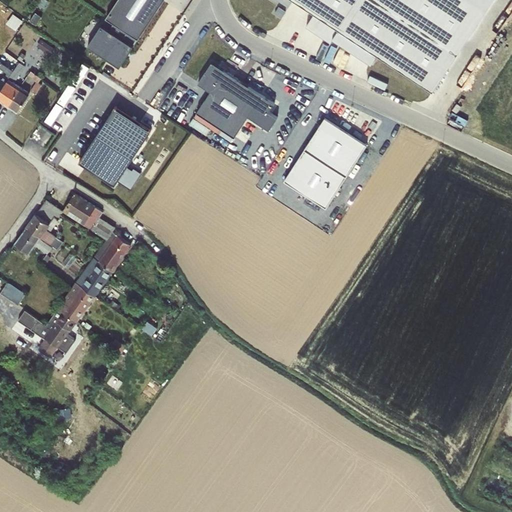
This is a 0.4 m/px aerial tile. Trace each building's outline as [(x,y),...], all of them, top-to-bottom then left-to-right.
[(114,0),(105,17),(140,38),(161,0),(114,0)] [(491,0),(297,0),(316,12),(305,24),(330,41),(335,33),(372,63),(380,54),(432,91),(491,0)] [(18,29),(25,18),(14,11),(6,22),(18,29)] [(100,22),(85,44),(118,65),(136,38),(113,23),(110,29),(100,22)] [(17,68),(12,76),(18,79),(27,63),(16,57),(12,65),(17,68)] [(0,98),(24,111),(43,75),(28,67),(20,83),(7,76),(11,67),(0,61),(0,98)] [(79,84),(90,65),(83,61),(72,80),(79,84)] [(197,82),(208,88),(195,111),(235,134),(245,115),(271,130),(279,115),(269,109),(274,99),(209,61),(197,82)] [(60,101),(68,105),(77,84),(69,81),(60,101)] [(58,101),(45,118),(53,124),(65,106),(58,101)] [(148,124),(114,103),(78,160),(112,182),(148,124)] [(322,114),(283,180),(330,207),(369,140),(322,114)] [(116,178),(131,186),(140,171),(126,162),(116,178)] [(103,210),(76,193),(65,211),(83,223),(108,240),(115,231),(117,228),(99,216),(103,210)] [(37,214),(51,224),(55,217),(60,220),(65,211),(48,199),(37,214)] [(37,214),(28,227),(42,237),(41,238),(49,243),(48,244),(54,247),(59,251),(65,242),(47,229),(51,224),(37,214)] [(42,237),(28,227),(17,243),(18,243),(14,249),(26,258),(31,252),(36,246),(49,255),(54,247),(48,244),(49,243),(41,238),(42,237)] [(108,240),(96,258),(101,261),(114,271),(133,244),(115,231),(108,240)] [(95,271),(101,261),(96,258),(89,267),(95,271)] [(89,267),(78,283),(97,296),(114,271),(101,261),(95,271),(89,267)] [(4,280),(0,284),(0,292),(13,301),(20,291),(4,280)] [(78,321),(97,296),(78,283),(74,288),(60,308),(66,313),(78,321)] [(119,291),(112,300),(117,304),(123,295),(119,291)] [(47,338),(66,313),(60,308),(47,326),(26,311),(19,321),(46,340),(47,338)] [(66,313),(47,338),(60,347),(59,349),(67,354),(77,341),(68,335),(78,321),(66,313)] [(79,328),(73,336),(81,342),(87,333),(79,328)] [(46,340),(45,341),(59,349),(60,347),(47,338),(46,340)] [(59,349),(45,341),(40,348),(52,357),(59,349)]
